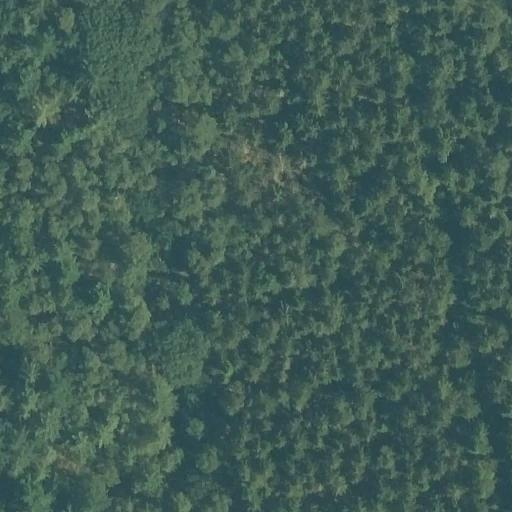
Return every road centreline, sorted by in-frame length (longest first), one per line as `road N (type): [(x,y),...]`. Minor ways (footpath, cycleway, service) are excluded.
road 1 (track): [(169,231),(236,511)]
road 2 (track): [(169,231),(116,0)]
